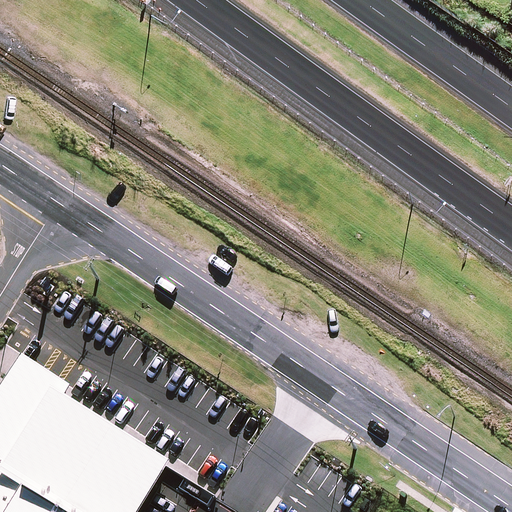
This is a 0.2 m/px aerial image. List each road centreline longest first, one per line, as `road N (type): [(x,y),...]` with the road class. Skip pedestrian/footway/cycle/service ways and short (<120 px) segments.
road 1 (tertiary): [(511,498),(0,157)]
road 2 (motorway): [(511,223),(201,0)]
road 3 (motorway): [(371,0),(511,98)]
